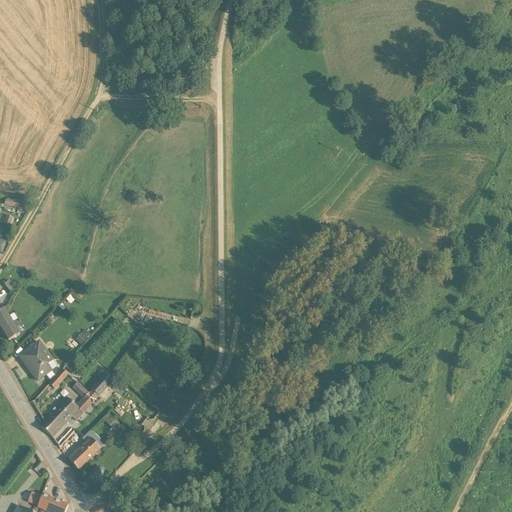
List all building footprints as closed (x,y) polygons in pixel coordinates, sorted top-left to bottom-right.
[(11,221),(5,219),(3,228),(9,229),(11,221)] [(8,284),(3,287),(9,295),(13,292),(8,284)] [(4,312),(0,313),(0,332),(7,344),(19,338),(11,325),(15,323),(12,318),(8,320),(4,312)] [(81,348),(90,337),(85,332),(75,343),(81,348)] [(53,364),(38,344),(17,360),(36,386),(51,375),(51,374),(56,370),(52,364),(53,364)] [(67,378),(61,373),(48,387),(54,393),(67,378)] [(77,386),(71,392),(85,404),(89,409),(95,403),(77,386)] [(40,431),(51,441),(71,420),(75,424),(82,416),(89,409),(85,404),(78,412),(64,399),(48,416),(51,419),(44,426),(40,431)] [(118,427),(108,417),(102,423),(114,435),(118,431),(116,429),(118,427)] [(104,447),(91,433),(81,443),(85,448),(68,464),(77,474),(100,453),(99,452),(104,447)] [(95,470),(88,480),(87,481),(94,486),(102,476),(102,472),(99,470),(95,470)] [(32,495),(27,507),(35,510),(40,498),(32,495)] [(41,499),(35,511),(65,511),(67,509),(41,499)]
